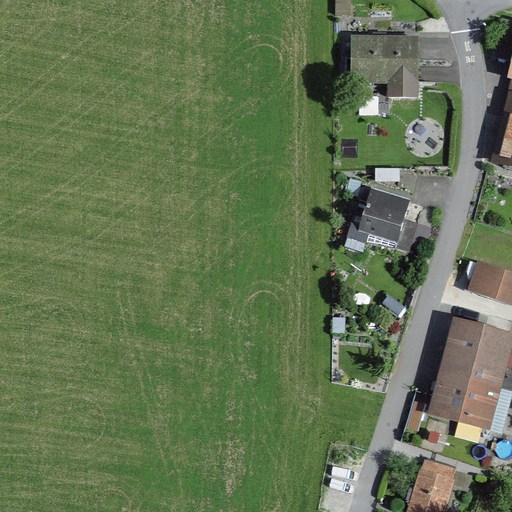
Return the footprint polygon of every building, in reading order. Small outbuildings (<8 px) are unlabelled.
[(418,40),(353,39),(354,89),(372,90),(372,82),(389,83),(389,98),(417,98),(418,40)] [(511,91),(495,157),(511,161),(511,91)] [(361,226),(352,224),(344,246),(363,253),(371,232),(398,240),(395,249),(410,253),(418,226),(404,221),(410,201),(372,190),(361,226)] [(472,292),(511,305),(511,276),(481,266),(472,292)] [(433,411),(487,425),(509,341),(457,328),(433,411)] [(409,511),(442,511),(452,482),(468,487),(471,477),(425,463),(409,511)]
